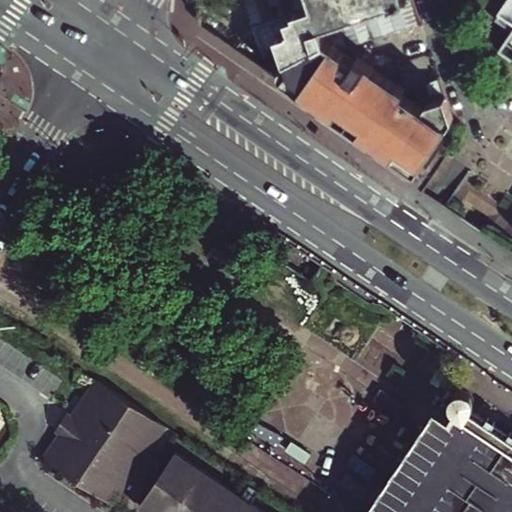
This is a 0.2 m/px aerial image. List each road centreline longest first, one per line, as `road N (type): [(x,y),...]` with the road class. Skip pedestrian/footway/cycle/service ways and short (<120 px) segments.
road 1 (primary): [(87,70),(511,358)]
road 2 (primary): [(511,299),(117,29)]
road 3 (residential): [(0,197),(87,70)]
